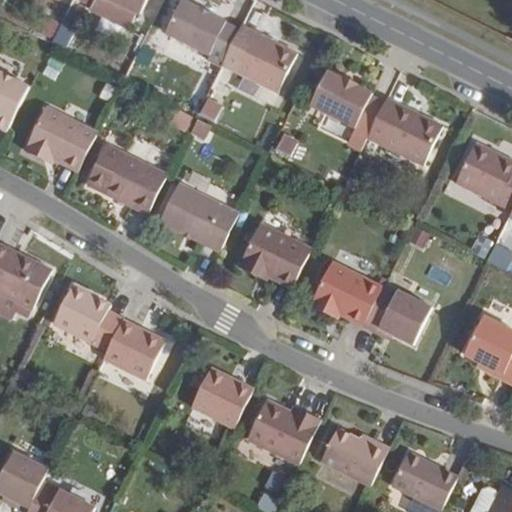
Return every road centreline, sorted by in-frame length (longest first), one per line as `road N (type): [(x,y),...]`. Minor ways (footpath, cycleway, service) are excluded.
road 1 (residential): [(0,184),(194,295),(270,352),(406,412),(511,444)]
road 2 (residential): [(511,89),(334,0)]
